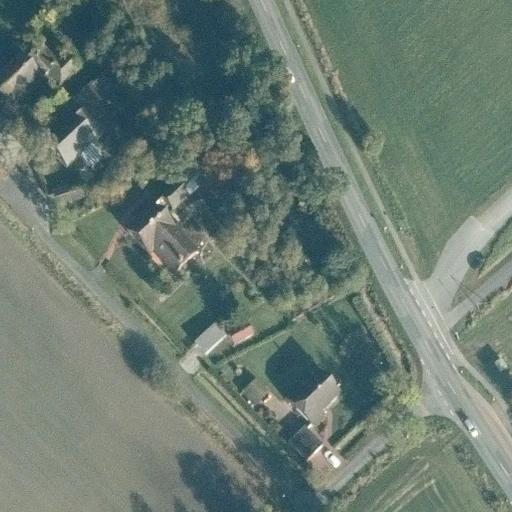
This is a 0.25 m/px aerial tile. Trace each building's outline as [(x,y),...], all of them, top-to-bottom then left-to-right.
[(39,84),(12,57),(0,68),(0,105),(8,114),(39,84)] [(91,146),(68,122),(41,149),(64,173),(91,146)] [(151,210),(123,239),(146,262),(151,256),(172,278),(196,254),(151,210)] [(219,325),(196,340),(206,355),(229,340),(219,325)] [(338,398),(310,370),(278,402),(310,433),(324,418),(321,416),(338,398)] [(320,449),(301,431),(286,447),(305,465),(320,449)]
